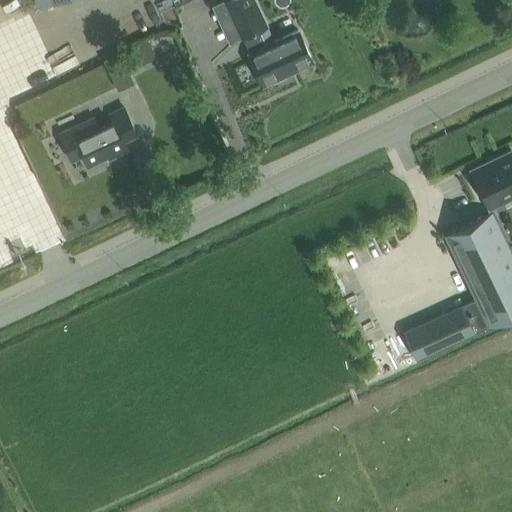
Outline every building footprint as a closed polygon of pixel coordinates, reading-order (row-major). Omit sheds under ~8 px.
[(241,38),(243,37),(251,53),(249,54),(263,85),(312,62),(298,31),(266,47),(258,30),(267,26),(254,0),(227,0),(224,2),(241,38)] [(59,134),(72,160),(83,155),(87,165),(113,153),(114,155),(128,149),(124,140),(136,134),(124,108),(110,115),(114,122),(98,129),(93,118),(59,134)] [(511,196),(511,153),(511,151),(471,170),(489,208),(511,196)] [(511,253),(493,213),(446,236),(475,297),(488,324),(489,326),(511,314),(511,253)] [(416,358),(488,324),(475,297),(403,331),(416,358)]
